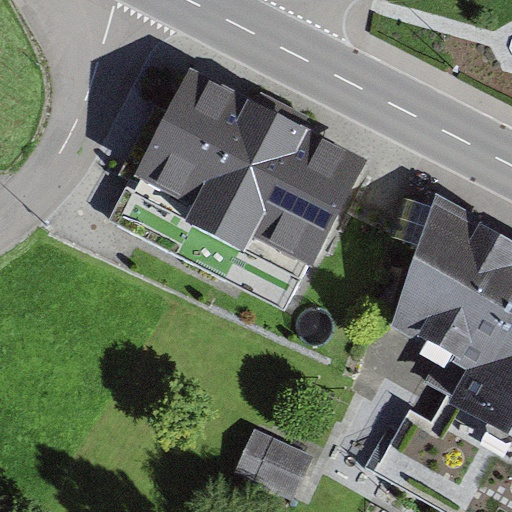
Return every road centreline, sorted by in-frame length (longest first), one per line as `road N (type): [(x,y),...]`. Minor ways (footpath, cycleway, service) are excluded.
road 1 (tertiary): [(511,166),(246,30)]
road 2 (residential): [(118,0),(82,114),(32,195),(0,224)]
